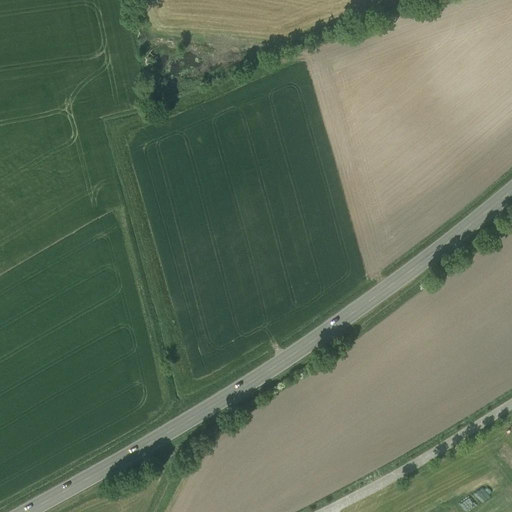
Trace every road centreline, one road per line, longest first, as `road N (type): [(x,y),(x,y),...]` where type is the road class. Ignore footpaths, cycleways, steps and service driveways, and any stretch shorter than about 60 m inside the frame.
road 1 (primary): [(17,511),(323,331),(511,188)]
road 2 (unclassified): [(327,508),(511,402)]
